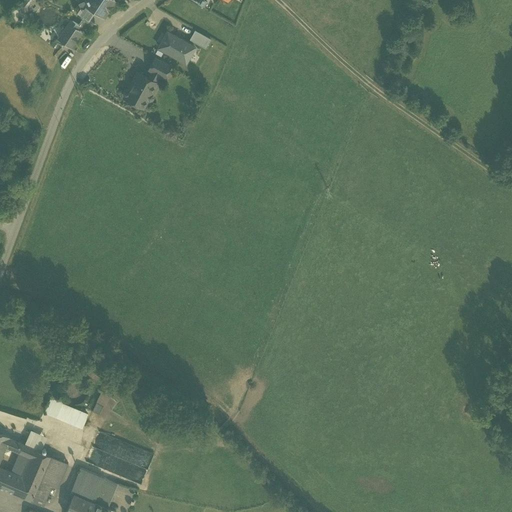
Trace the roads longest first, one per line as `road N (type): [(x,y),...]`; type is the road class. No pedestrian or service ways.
road 1 (unclassified): [(146,0),(84,56),(63,88),(0,269)]
road 2 (track): [(274,0),(393,101),(511,183)]
